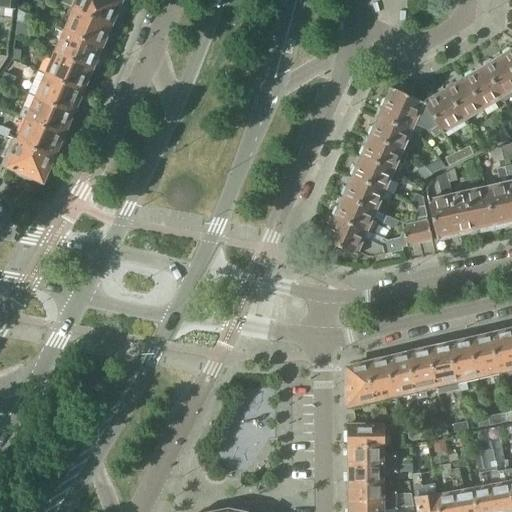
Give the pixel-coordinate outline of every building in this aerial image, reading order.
[(15,0),(0,0),(0,6),(14,8),(15,0)] [(71,7),(73,8),(110,24),(121,0),(120,0),(63,0),(62,3),(71,7)] [(110,24),(73,8),(63,30),(101,46),(110,24)] [(18,10),(16,22),(25,23),(26,14),(18,10)] [(16,22),(15,34),(29,39),(31,24),(25,23),(16,22)] [(101,46),(63,30),(53,52),(91,68),(101,46)] [(511,47),(501,54),(506,64),(508,63),(511,64),(511,66),(511,47)] [(21,49),(13,49),(12,58),(20,59),(21,49)] [(91,68),(53,52),(44,73),(81,90),(91,68)] [(506,64),(501,54),(480,66),(485,76),(487,75),(490,76),(492,80),(492,84),(500,98),(501,97),(503,100),(511,95),(511,94),(511,66),(511,64),(508,63),(506,64)] [(0,70),(8,56),(0,55),(0,70)] [(480,66),(461,78),(466,88),(468,86),(471,88),(473,91),(473,95),(481,109),(500,98),(492,84),(492,80),(490,76),(487,75),(485,76),(480,66)] [(16,77),(4,72),(3,72),(0,76),(0,81),(11,86),(16,77)] [(81,90),(44,73),(34,96),(72,113),(81,90)] [(461,78),(442,89),(448,99),(450,98),(452,99),(454,103),(455,107),(463,120),(481,109),(473,95),(473,91),(471,88),(468,86),(466,88),(461,78)] [(390,87),(376,118),(385,122),(386,120),(390,120),(394,122),(395,124),(417,134),(420,126),(427,129),(434,135),(441,131),(423,101),(390,87)] [(423,101),(441,131),(442,133),(443,132),(444,132),(463,120),(455,107),(454,103),(452,99),(450,98),(448,99),(442,89),(423,101)] [(72,113),(34,96),(28,109),(23,107),(19,116),(24,118),(62,134),(72,113)] [(62,134),(24,118),(15,138),(14,137),(13,139),(52,156),(62,134)] [(385,122),(376,118),(367,138),(377,142),(377,140),(381,141),(385,143),(387,145),(402,151),(408,138),(414,140),(417,134),(395,124),(394,122),(390,120),(386,120),(385,122)] [(487,133),(494,128),(488,118),(481,122),(487,133)] [(0,134),(6,137),(10,130),(0,126),(0,134)] [(499,139),(509,137),(504,126),(495,130),(499,139)] [(377,142),(367,138),(358,157),(368,161),(369,159),(373,160),(376,161),(378,163),(393,170),(398,172),(406,153),(402,151),(387,145),(385,143),(381,141),(377,140),(377,142)] [(52,156),(13,139),(2,164),(42,181),(52,156)] [(511,164),(510,165),(509,158),(511,156),(511,150),(510,143),(499,145),(502,159),(504,166),(511,199),(511,164)] [(472,152),(468,145),(460,149),(463,157),(472,153),(472,152)] [(502,159),(499,145),(489,150),(492,162),(502,159)] [(452,152),(456,160),(463,157),(460,149),(452,152)] [(456,160),(452,152),(443,156),(447,164),(456,160)] [(480,167),(477,156),(462,162),(465,171),(480,167)] [(368,161),(358,157),(350,177),(360,182),(361,180),(365,180),(368,182),(369,184),(385,190),(393,170),(378,163),(376,161),(373,160),(369,159),(368,161)] [(422,164),(431,173),(441,168),(435,157),(422,164)] [(431,173),(422,164),(416,170),(425,179),(431,173)] [(499,182),(483,186),(492,224),(511,219),(511,199),(504,166),(496,168),(499,182)] [(453,168),(446,171),(448,182),(456,180),(453,168)] [(464,231),(455,192),(451,193),(448,182),(446,171),(436,176),(440,196),(427,199),(436,238),(464,231)] [(350,177),(341,197),(350,202),(351,199),(355,199),(358,201),(360,203),(376,210),(381,197),(388,201),(392,193),(385,190),(369,184),(368,182),(365,180),(361,180),(360,182),(350,177)] [(420,207),(423,202),(421,188),(414,184),(409,190),(412,191),(417,205),(420,207)] [(492,224),(483,186),(455,192),(464,231),(492,224)] [(341,197),(332,216),(342,221),(343,219),(346,219),(350,220),(352,223),(367,230),(373,216),(379,219),(377,220),(394,228),(396,219),(376,210),(360,203),(358,201),(355,199),(351,199),(350,202),(341,197)] [(420,207),(417,205),(414,203),(415,218),(426,216),(423,202),(420,207)] [(342,221),(332,216),(322,239),(355,254),(356,251),(365,255),(371,256),(401,249),(400,246),(405,245),(400,224),(401,231),(398,236),(387,239),(367,230),(352,223),(350,220),(346,219),(343,219),(342,221)] [(427,219),(413,222),(418,242),(431,239),(427,219)] [(418,242),(413,222),(400,224),(405,245),(418,242)] [(511,338),(510,329),(508,329),(502,330),(499,333),(491,335),(490,334),(499,373),(505,372),(506,377),(511,376),(511,338)] [(499,373),(490,334),(488,333),(481,335),(479,338),(470,340),(469,339),(478,378),(499,373)] [(478,378),(469,339),(467,338),(461,340),(458,342),(450,344),(448,344),(458,382),(460,392),(468,390),(466,381),(478,378)] [(458,382),(448,344),(446,343),(440,345),(438,347),(429,349),(428,349),(437,387),(458,382)] [(439,397),(437,387),(428,349),(426,348),(419,350),(417,352),(408,354),(417,392),(419,402),(439,397)] [(387,359),(386,359),(395,397),(417,392),(408,354),(405,353),(399,354),(396,357),(387,359)] [(367,364),(365,363),(374,402),(395,397),(386,359),(384,358),(378,359),(376,362),(367,364)] [(374,402),(365,363),(364,363),(354,365),(353,367),(349,368),(347,371),(348,408),(348,420),(354,420),(354,412),(353,412),(353,407),(374,402)] [(376,410),(379,420),(379,421),(388,421),(385,408),(376,410)] [(509,422),(507,412),(488,416),(488,417),(490,426),(509,422)] [(490,426),(488,417),(478,419),(480,428),(490,426)] [(468,428),(466,419),(452,422),(454,431),(468,428)] [(439,436),(448,434),(445,422),(436,424),(439,436)] [(348,445),(384,445),(384,424),(348,424),(348,445)] [(399,424),(391,424),(391,434),(404,433),(402,427),(399,424)] [(426,426),(407,429),(409,438),(413,441),(428,438),(426,426)] [(447,450),(445,439),(433,441),(435,452),(447,450)] [(384,445),(348,445),(348,456),(350,458),(350,464),(401,464),(401,455),(384,455),(384,445)] [(511,511),(511,498),(508,480),(500,481),(494,450),(484,452),(495,511),(511,511)] [(457,454),(449,456),(451,468),(459,467),(457,454)] [(458,511),(451,470),(449,462),(439,463),(444,492),(436,493),(439,511),(458,511)] [(401,464),(350,464),(350,470),(348,472),(348,482),(385,482),(385,473),(413,472),(412,464),(401,464)] [(476,511),(472,487),(463,488),(459,468),(451,470),(458,511),(476,511)] [(495,511),(487,471),(479,473),(481,485),(472,487),(476,511),(495,511)] [(419,474),(412,475),(414,486),(422,484),(420,473),(419,474)] [(385,492),(385,482),(348,482),(348,492),(350,494),(351,500),(412,500),(411,494),(397,494),(397,492),(385,492)] [(439,511),(436,493),(415,496),(418,511),(439,511)] [(412,500),(351,500),(351,506),(349,508),(348,511),(384,511),(385,509),(397,509),(397,507),(413,507),(412,500)]
